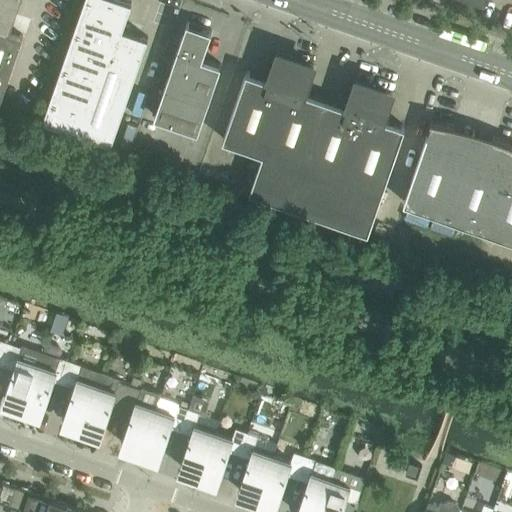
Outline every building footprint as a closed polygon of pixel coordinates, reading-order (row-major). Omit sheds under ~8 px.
[(20,0),(0,0),(0,102),(24,35),(10,31),(20,0)] [(125,0),(85,0),(44,120),(112,143),(148,38),(133,32),(123,29),(132,2),(125,0)] [(155,116),(198,131),(222,64),(215,62),(203,58),(212,30),(188,22),(155,116)] [(369,232),(405,126),(384,119),(392,96),(393,93),(356,80),(355,83),(346,106),(325,99),(306,92),(314,69),(313,68),(314,66),(278,53),(268,79),(254,74),(247,71),(223,139),(263,153),(250,191),(369,232)] [(511,142),(494,136),(493,137),(495,138),(489,155),(469,148),(470,146),(468,146),(467,147),(447,140),(452,126),(455,126),(455,125),(431,120),(430,122),(432,122),(404,202),(511,239),(511,142)] [(56,315),(53,325),(61,328),(64,318),(56,315)] [(0,363),(4,365),(11,343),(0,339),(0,363)] [(24,406),(44,351),(24,344),(23,347),(11,343),(4,365),(15,368),(4,399),(24,406)] [(65,382),(72,361),(61,357),(44,351),(24,406),(42,412),(54,379),(65,382)] [(84,426),(103,372),(72,361),(65,382),(75,386),(63,419),(84,426)] [(102,433),(112,402),(123,406),(130,385),(119,381),(120,378),(103,372),(84,426),(102,433)] [(142,450),(157,407),(162,393),(142,386),(142,388),(130,385),(123,406),(133,409),(122,443),(142,450)] [(157,407),(142,450),(160,456),(171,426),(181,429),(189,408),(178,404),(174,413),(157,407)] [(200,412),(189,408),(181,429),(192,433),(181,467),(200,474),(216,431),(196,424),(200,412)] [(216,431),(200,474),(219,480),(229,449),(240,453),(247,432),(236,428),(233,437),(216,431)] [(258,436),(247,432),(240,453),(250,457),(239,490),(259,497),(274,455),(254,448),(258,436)] [(298,477),(306,455),(308,449),(280,439),(274,455),(259,497),(277,503),(288,473),(298,477)] [(317,459),(306,455),(298,477),(309,480),(297,511),(320,511),(332,478),(313,471),(317,459)] [(417,478),(421,466),(411,462),(407,474),(417,478)] [(341,511),(347,497),(357,501),(366,477),(336,466),(332,478),(320,511),(341,511)] [(27,490),(0,480),(0,501),(21,508),(27,490)] [(65,511),(68,504),(27,490),(21,508),(31,511),(65,511)] [(441,502),(440,505),(429,501),(425,511),(460,511),(461,509),(458,508),(458,506),(456,504),(449,501),(447,502),(444,504),(441,502)]
